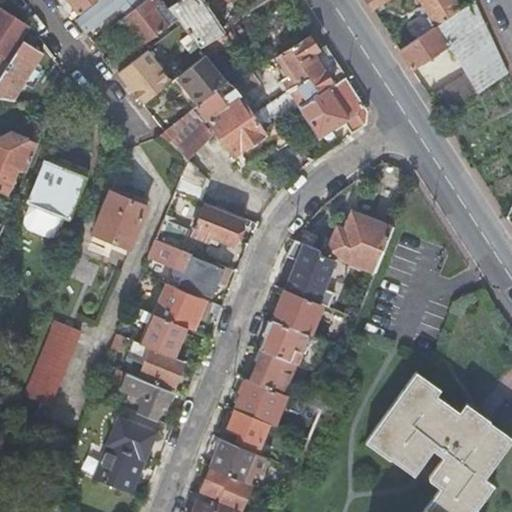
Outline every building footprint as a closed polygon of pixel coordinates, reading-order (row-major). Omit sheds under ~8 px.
[(68,0),(78,14),(96,0),(68,0)] [(145,0),(100,0),(76,20),(81,26),(85,32),(118,7),(126,1),(133,10),(145,0)] [(167,26),(147,0),(145,0),(133,10),(125,16),(123,18),(133,30),(144,43),(167,26)] [(175,19),(166,8),(159,0),(147,0),(167,26),(175,19)] [(221,31),(201,0),(178,0),(166,8),(175,19),(179,24),(197,46),(221,31)] [(366,0),(372,9),(387,0),(366,0)] [(435,26),(459,11),(453,0),(420,0),(423,5),(426,11),(435,26)] [(125,16),(133,10),(126,1),(118,7),(125,16)] [(435,26),(399,50),(411,68),(431,56),(452,42),(470,70),(472,68),(484,87),(507,72),(474,1),(459,11),(435,26)] [(426,11),(423,5),(418,8),(420,11),(422,14),(426,11)] [(0,75),(1,76),(10,63),(5,60),(27,26),(14,17),(0,9),(0,56),(1,57),(0,59),(0,75)] [(276,11),(251,27),(270,56),(295,40),(286,26),(276,11)] [(274,148),(279,149),(264,129),(298,108),(333,85),(313,53),(317,50),(309,36),(277,57),(282,66),(278,69),(281,73),(285,71),(288,76),(282,79),(289,91),(252,114),(238,96),(258,83),(251,73),(230,86),(226,81),(199,103),(196,105),(221,138),(221,139),(274,148)] [(108,60),(118,72),(143,53),(134,41),(108,60)] [(334,61),(324,46),(317,50),(313,53),(333,85),(345,78),(334,61)] [(143,53),(118,72),(130,88),(142,103),(169,82),(145,50),(143,53)] [(0,78),(0,98),(11,101),(34,66),(25,60),(15,54),(10,63),(1,76),(0,78)] [(226,81),(204,54),(179,74),(177,75),(199,103),(226,81)] [(479,90),(484,87),(472,68),(470,70),(466,71),(479,90)] [(199,103),(177,75),(174,78),(195,106),(196,105),(199,103)] [(356,96),(345,78),(333,85),(298,108),(318,136),(341,121),(347,130),(369,116),(356,96)] [(39,143),(54,108),(39,117),(41,121),(33,141),(39,143)] [(209,136),(169,129),(165,132),(159,137),(188,163),(211,138),(209,136)] [(27,172),(39,143),(33,141),(13,132),(0,139),(0,190),(8,194),(19,169),(27,172)] [(221,138),(220,138),(233,157),(238,153),(248,166),(274,148),(221,139),(221,138)] [(48,153),(45,160),(28,201),(31,202),(66,216),(70,218),(87,178),(90,170),(48,153)] [(208,181),(188,163),(186,165),(175,190),(200,200),(208,181)] [(148,206),(110,190),(93,232),(130,248),(148,206)] [(66,216),(31,202),(26,216),(25,223),(29,229),(50,237),(56,235),(60,230),(66,216)] [(206,206),(193,235),(210,242),(213,235),(234,244),(243,222),(206,206)] [(327,253),(374,272),(391,228),(352,212),(344,231),(338,228),(327,253)] [(191,231),(163,220),(155,239),(183,250),(191,231)] [(183,250),(155,239),(148,258),(184,272),(179,284),(213,298),(220,282),(226,285),(232,270),(220,265),(219,267),(195,258),(196,256),(183,250)] [(320,250),(295,239),(290,249),(300,254),(297,260),(285,289),(287,290),(291,291),(323,305),(328,307),(334,292),(323,288),(335,260),(319,253),(320,250)] [(300,254),(290,249),(287,256),(297,260),(300,254)] [(193,330),(206,299),(168,284),(156,315),(188,328),(193,330)] [(285,305),(291,291),(287,290),(281,303),(285,305)] [(309,334),(323,305),(291,291),(285,305),(281,303),(274,320),(309,334)] [(153,313),(140,343),(175,357),(188,328),(156,315),(153,313)] [(272,319),(259,349),(264,351),(285,360),(289,362),(295,349),(302,352),(309,334),(274,320),(272,319)] [(84,332),(58,320),(27,393),(52,404),(84,332)] [(126,337),(116,333),(110,348),(119,352),(126,337)] [(140,343),(134,340),(127,357),(145,365),(142,373),(174,386),(184,361),(175,357),(140,343)] [(264,351),(259,349),(254,361),(259,363),(264,351)] [(259,363),(251,381),(283,394),(293,368),(283,364),(285,360),(264,351),(259,363)] [(166,406),(172,391),(151,382),(118,369),(114,377),(124,381),(121,388),(140,396),(140,397),(140,398),(140,399),(140,400),(140,401),(141,401),(141,402),(142,402),(142,403),(138,412),(156,420),(162,405),(166,406)] [(467,511),(471,508),(460,500),(477,476),(506,435),(487,421),(488,419),(476,411),(464,402),(457,412),(451,420),(436,409),(428,403),(434,395),(438,389),(413,372),(368,433),(393,451),(386,461),(410,478),(411,476),(429,451),(439,458),(425,478),(425,479),(425,480),(425,481),(425,482),(426,482),(435,489),(419,511),(467,511)] [(247,379),(235,409),(269,423),(275,425),(288,396),(283,394),(251,381),(247,379)] [(457,412),(434,395),(428,403),(436,409),(451,420),(457,412)] [(244,448),(257,453),(269,423),(235,409),(226,430),(222,439),(244,448)] [(109,444),(145,458),(155,433),(120,418),(109,444)] [(294,423),(291,432),(300,436),(307,439),(310,430),(294,423)] [(361,443),(386,461),(393,451),(368,433),(361,443)] [(260,473),(267,458),(257,453),(244,448),(222,439),(211,467),(241,479),(246,467),(260,473)] [(109,444),(95,479),(130,494),(145,458),(109,444)] [(221,498),(219,503),(238,510),(240,511),(251,484),(241,479),(211,467),(201,490),(221,498)] [(487,483),(477,476),(460,500),(471,508),(487,483)] [(197,501),(192,511),(236,511),(238,510),(219,503),(214,501),(211,507),(197,501)]
